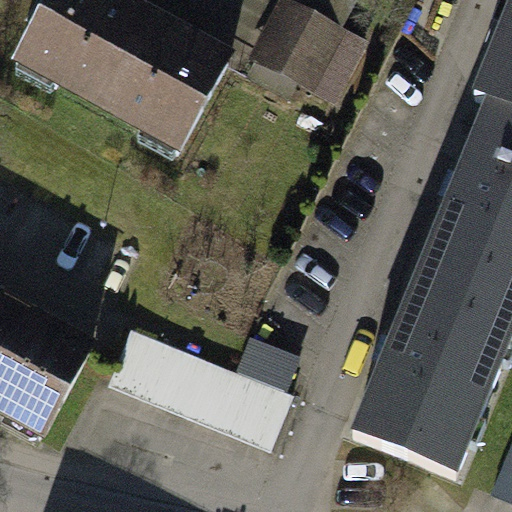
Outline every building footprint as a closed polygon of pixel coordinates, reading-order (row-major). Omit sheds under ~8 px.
[(231,67),(109,0),(57,0),(19,69),(179,159),(231,67)] [(295,3),(260,61),(310,92),(345,33),(295,3)] [(511,21),(479,101),(496,109),(511,115),(511,21)] [(511,115),(496,109),(427,271),(511,306),(511,115)] [(511,306),(427,271),(357,438),(458,481),(511,353),(511,306)] [(0,303),(0,411),(51,440),(97,356),(0,303)] [(252,383),(129,336),(108,391),(275,456),(310,366),(265,349),(252,383)] [(511,450),(493,497),(511,504),(511,450)]
